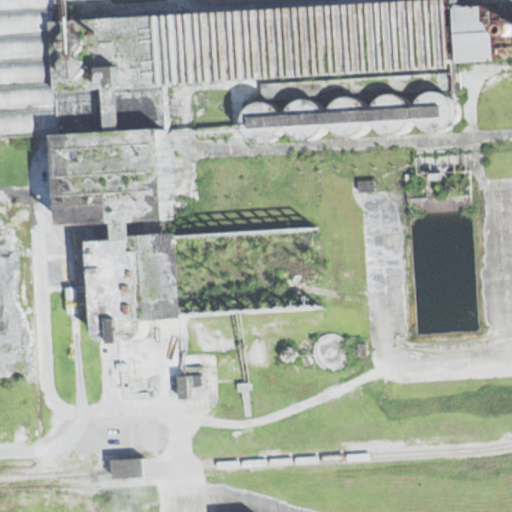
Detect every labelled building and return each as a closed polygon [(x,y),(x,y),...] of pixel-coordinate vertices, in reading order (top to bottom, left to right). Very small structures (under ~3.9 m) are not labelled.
[(0,0),(0,136),(63,132),(70,224),(122,221),(123,237),(98,239),(102,290),(118,289),(143,262),(140,220),(154,219),(175,128),(156,111),(140,107),(129,65),(117,54),(126,15),(92,17),(85,18),(64,13),(60,9),(59,0),(0,0)] [(463,0),(466,60),(504,58),(501,0),(463,0)] [(380,135),(461,129),(458,89),(424,92),(425,103),(365,107),(366,123),(379,122),(380,135)] [(321,142),(341,156),(354,136),(334,122),(321,142)] [(117,476),(148,476),(148,458),(117,458),(117,476)]
